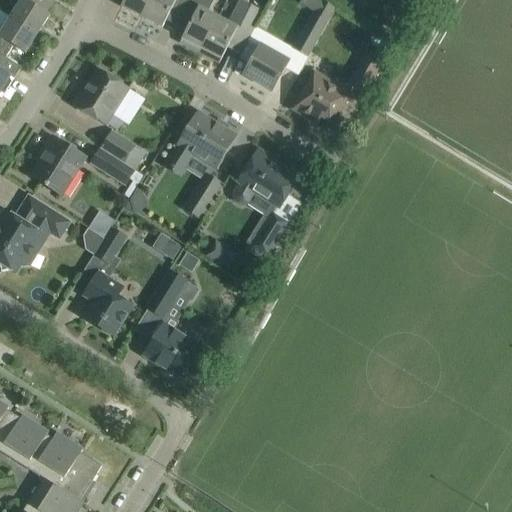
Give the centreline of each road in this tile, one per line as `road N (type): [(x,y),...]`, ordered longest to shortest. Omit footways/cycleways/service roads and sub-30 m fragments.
road 1 (residential): [(127,511),(177,419),(169,406),(0,300)]
road 2 (residential): [(346,164),(81,19)]
road 3 (residential): [(0,150),(81,19)]
